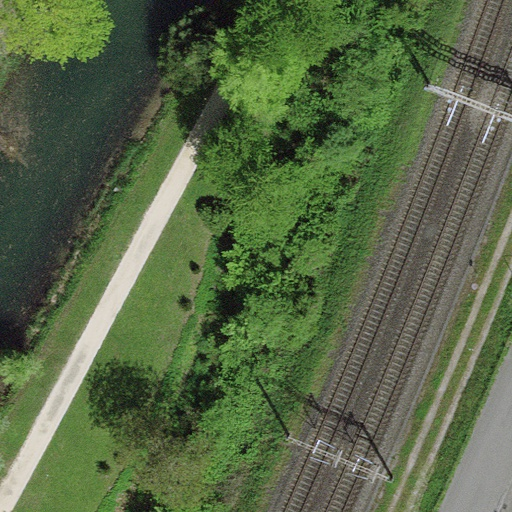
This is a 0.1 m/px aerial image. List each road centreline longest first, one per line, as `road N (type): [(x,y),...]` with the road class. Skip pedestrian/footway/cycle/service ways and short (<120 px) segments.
road 1 (track): [(0,510),(266,0)]
road 2 (track): [(402,511),(511,245)]
